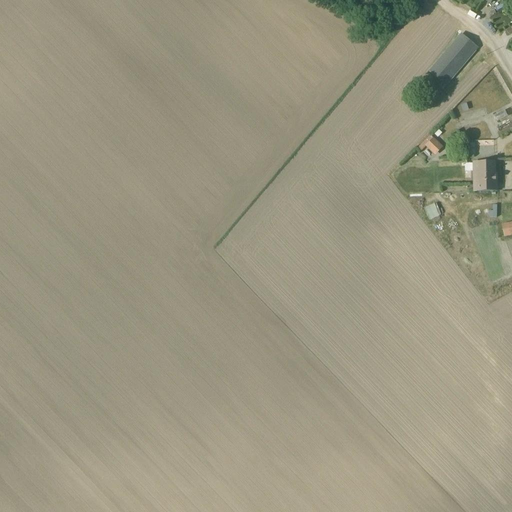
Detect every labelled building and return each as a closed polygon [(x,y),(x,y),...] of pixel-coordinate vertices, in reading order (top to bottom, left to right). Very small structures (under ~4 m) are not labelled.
[(429,72),(445,86),(477,49),(460,35),(429,72)] [(485,106),(460,114),(464,127),(489,120),(485,106)] [(494,116),(497,122),(507,117),(504,111),(494,116)] [(430,136),(418,148),(420,152),(425,147),(434,156),(443,148),(433,138),(432,139),(430,136)] [(472,163),(473,193),(498,192),(498,174),(496,174),(496,162),(472,163)] [(434,205),(424,209),(429,221),(431,220),(432,223),(439,219),(438,216),(440,215),(436,205),(434,205)] [(488,212),(488,218),(496,218),(496,206),(493,205),(492,212),(488,212)] [(511,222),(501,225),(502,230),(501,230),(501,233),(502,233),(503,236),(511,234),(511,222)]
